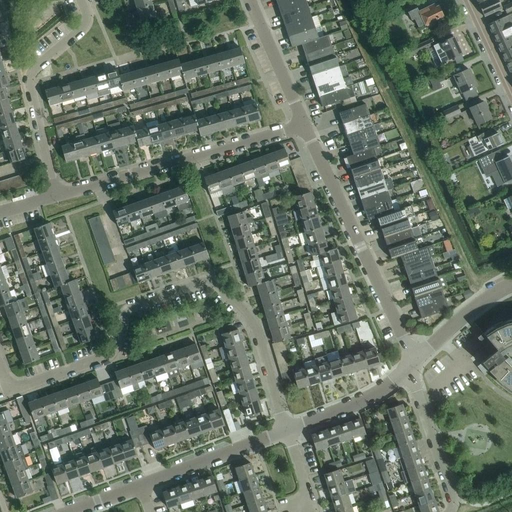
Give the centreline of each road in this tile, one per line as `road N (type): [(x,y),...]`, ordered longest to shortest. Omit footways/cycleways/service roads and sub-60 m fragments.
road 1 (residential): [(287,430),(246,324),(210,290),(131,311),(102,365),(22,393),(9,390),(0,364)]
road 2 (residential): [(303,125),(414,360)]
road 3 (residential): [(56,197),(303,125)]
road 4 (residential): [(56,197),(30,79),(83,29),(83,0)]
road 5 (residential): [(138,487),(287,430)]
road 6 (residential): [(449,511),(408,369)]
road 7 (residential): [(287,430),(372,397),(408,369)]
road 8 (residential): [(303,125),(249,0)]
road 9 (residential): [(414,360),(511,283)]
